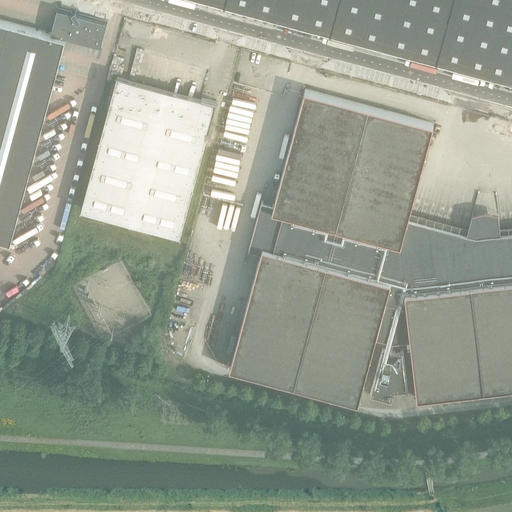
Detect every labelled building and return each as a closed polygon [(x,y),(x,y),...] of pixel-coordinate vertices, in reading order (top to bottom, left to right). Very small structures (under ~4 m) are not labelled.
[(340,0),(227,0),(226,4),(227,3),(331,31),(331,32),(332,32),(340,0)] [(453,0),(340,0),(332,32),(332,31),(437,60),(437,61),(438,61),(453,0)] [(511,0),(453,0),(438,61),(438,60),(511,79),(511,0)] [(108,22),(78,14),(76,10),(72,13),(58,9),(51,33),(0,19),(0,238),(11,241),(66,37),(101,47),(108,22)] [(202,97),(202,100),(117,77),(82,208),(181,235),(217,101),(202,97)] [(409,218),(434,124),(305,89),(274,204),(262,201),(249,249),(261,252),(230,368),(359,403),(376,338),(393,342),(411,340),(418,398),(511,387),(511,232),(477,236),(409,218)] [(383,348),(370,395),(392,401),(394,392),(408,390),(403,350),(393,351),(383,348)]
